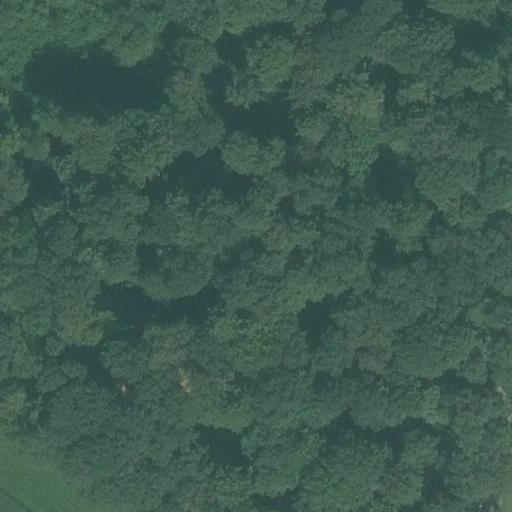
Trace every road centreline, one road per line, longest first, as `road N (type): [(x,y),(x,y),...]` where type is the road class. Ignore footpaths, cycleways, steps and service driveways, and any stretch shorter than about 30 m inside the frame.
road 1 (track): [(141,511),(0,413)]
road 2 (unclassified): [(474,511),(511,347)]
